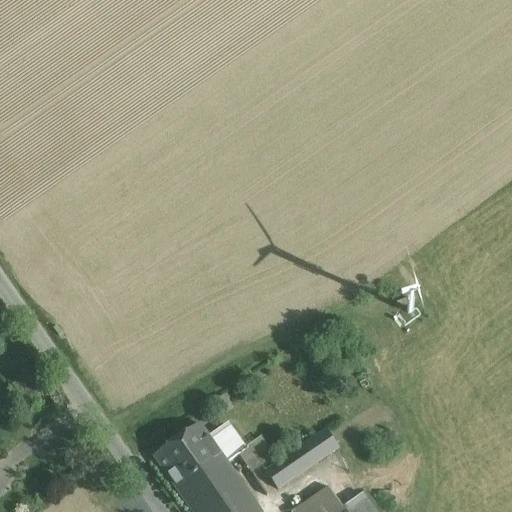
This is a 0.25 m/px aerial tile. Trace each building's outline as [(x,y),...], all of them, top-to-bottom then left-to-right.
[(232,428),(226,427),(210,439),(200,425),(154,457),(175,488),(222,456),(227,464),(239,455),(244,452),(233,437),(234,432),(232,428)] [(279,464),(266,473),(278,490),(338,450),(325,431),(279,464)] [(262,438),(247,449),(244,452),(239,455),(268,497),(278,490),(266,473),(279,464),(262,438)] [(261,511),(227,464),(222,456),(175,488),(191,511),(261,511)] [(329,488),(294,511),(346,511),(343,508),(329,488)] [(375,511),(363,494),(343,508),(346,511),(375,511)]
